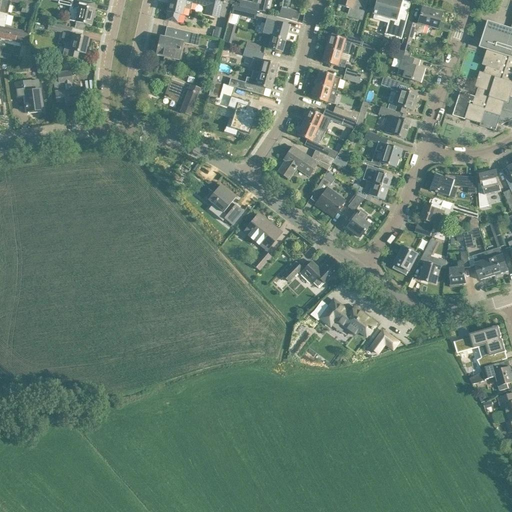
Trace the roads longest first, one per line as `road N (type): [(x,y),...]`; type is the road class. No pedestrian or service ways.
road 1 (residential): [(242,178),(280,123),(318,0)]
road 2 (residential): [(421,151),(470,0)]
road 3 (residential): [(365,275),(242,178)]
road 4 (residential): [(506,300),(435,308),(387,293),(365,275)]
road 5 (residential): [(365,275),(406,204),(421,151)]
road 6 (residential): [(123,133),(146,0)]
road 7 (residential): [(120,0),(104,131)]
road 8 (residential): [(242,178),(181,146),(123,133)]
